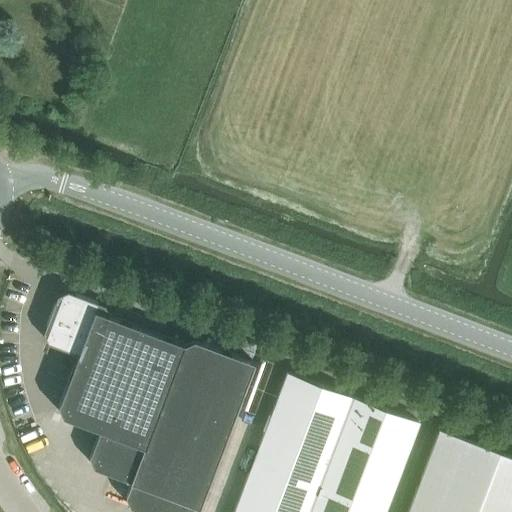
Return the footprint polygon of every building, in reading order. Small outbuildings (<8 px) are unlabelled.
[(94,467),(132,481),(185,343),(110,315),(105,305),(68,290),(58,295),(44,332),(48,343),(67,350),(65,355),(68,360),(75,362),(59,406),(63,416),(100,430),(90,457),(94,467)] [(185,343),(132,481),(126,497),(130,506),(146,511),(197,511),(254,362),(194,339),(185,343)] [(234,511),(310,511),(326,472),(390,496),(419,422),(288,372),(234,511)] [(511,511),(511,456),(439,429),(407,511),(511,511)] [(384,511),(390,496),(326,472),(310,511),(384,511)]
